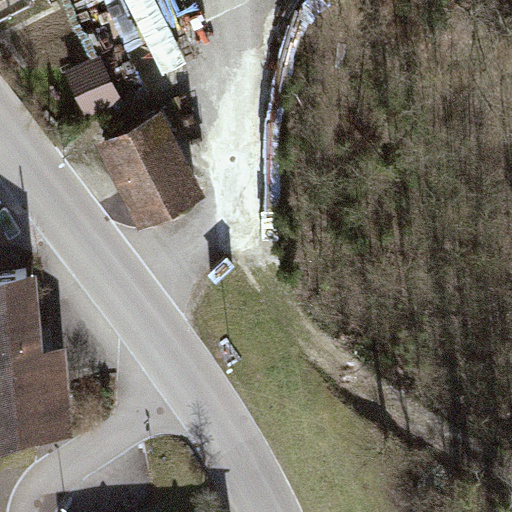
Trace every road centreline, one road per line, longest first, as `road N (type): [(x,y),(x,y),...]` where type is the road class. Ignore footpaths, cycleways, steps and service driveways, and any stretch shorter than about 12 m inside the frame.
road 1 (tertiary): [(0,124),(195,383)]
road 2 (residential): [(195,383),(52,481),(37,511)]
road 3 (tertiary): [(195,383),(268,511)]
